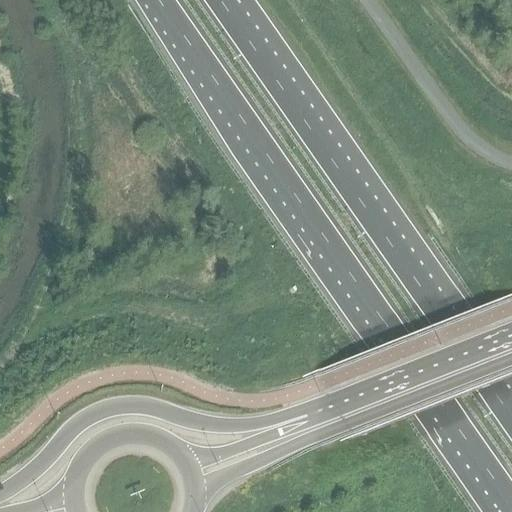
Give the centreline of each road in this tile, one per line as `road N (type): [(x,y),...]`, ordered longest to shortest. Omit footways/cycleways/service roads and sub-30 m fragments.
road 1 (trunk): [(158,0),(510,500)]
road 2 (trunk): [(511,418),(219,0)]
road 3 (trunk): [(282,436),(137,407),(109,410),(71,430),(0,495)]
road 4 (trunk): [(511,345),(282,436)]
road 5 (trunk): [(184,463),(155,440),(118,437),(86,457),(73,492)]
